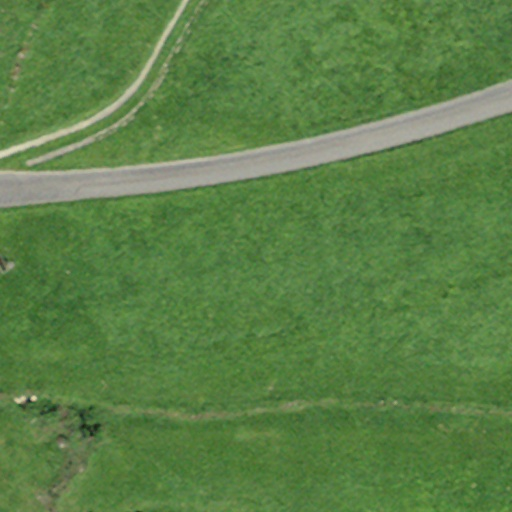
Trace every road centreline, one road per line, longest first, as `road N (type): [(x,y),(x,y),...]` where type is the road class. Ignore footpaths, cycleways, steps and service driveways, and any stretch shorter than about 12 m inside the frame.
road 1 (unclassified): [(0,193),(247,166),(511,100)]
road 2 (track): [(198,0),(136,104),(0,180)]
